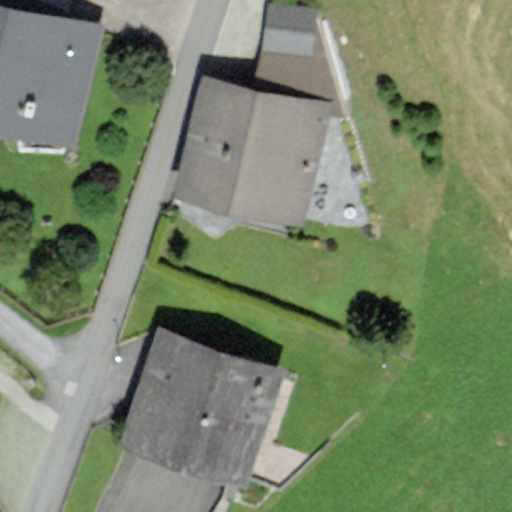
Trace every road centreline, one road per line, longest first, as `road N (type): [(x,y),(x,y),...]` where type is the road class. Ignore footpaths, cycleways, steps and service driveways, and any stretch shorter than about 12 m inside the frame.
road 1 (residential): [(84,384),(209,0)]
road 2 (residential): [(32,511),(84,384)]
